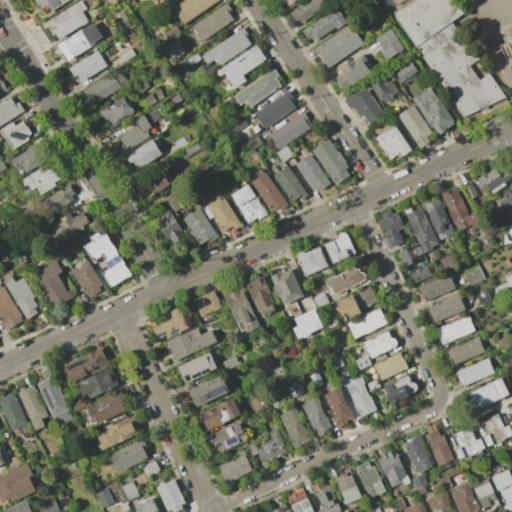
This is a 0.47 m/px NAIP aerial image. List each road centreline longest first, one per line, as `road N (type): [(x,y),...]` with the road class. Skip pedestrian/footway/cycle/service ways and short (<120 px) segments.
road 1 (residential): [(0,367),(511,130)]
road 2 (residential): [(0,24),(167,290)]
road 3 (residential): [(215,511),(439,400)]
road 4 (residential): [(253,0),(385,190)]
road 5 (residential): [(119,313),(211,511)]
road 6 (residential): [(355,204),(439,400)]
